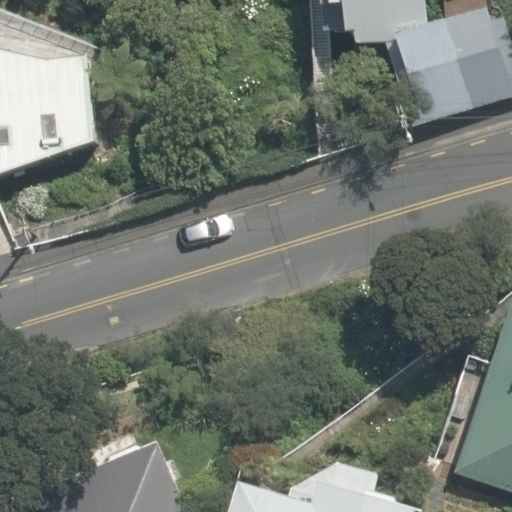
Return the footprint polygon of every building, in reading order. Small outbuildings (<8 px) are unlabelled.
[(294,0),(294,7),(324,8),(323,50),(368,51),(397,133),(511,93),(511,88),(481,0),(463,0),(410,18),(410,0),(294,0)] [(0,174),(99,137),(62,40),(16,58),(5,28),(0,29),(0,174)] [(511,308),(484,301),(439,479),(511,497),(511,308)] [(153,511),(153,442),(33,444),(33,511),(153,511)] [(408,511),(413,491),(277,460),(269,491),(219,479),(211,511),(408,511)]
